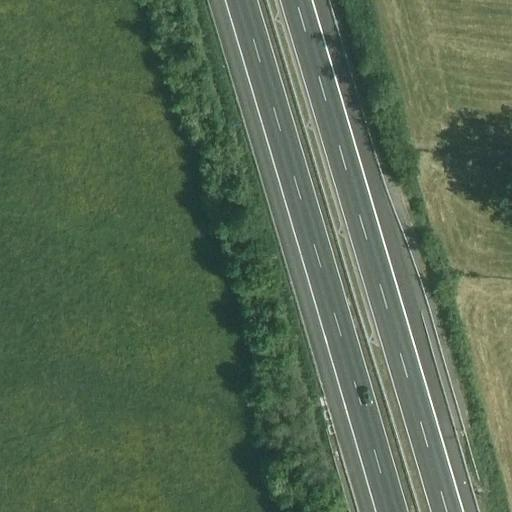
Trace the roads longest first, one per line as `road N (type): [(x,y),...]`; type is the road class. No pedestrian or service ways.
road 1 (motorway): [(447,511),(298,0)]
road 2 (motorway): [(241,0),(389,511)]
